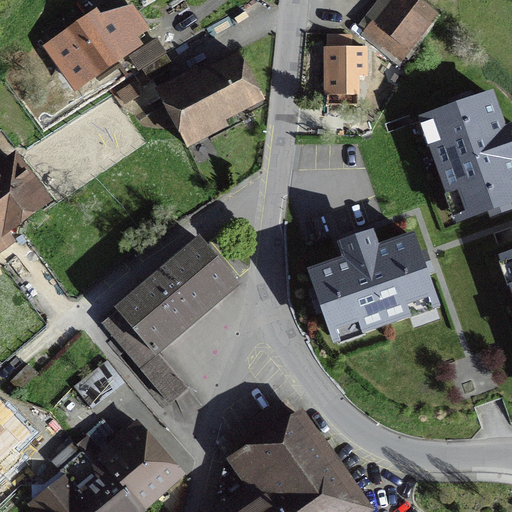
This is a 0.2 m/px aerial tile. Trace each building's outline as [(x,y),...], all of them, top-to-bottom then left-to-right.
[(438,28),(405,0),(389,0),(370,23),(412,58),(438,28)] [(130,13),(112,16),(69,46),(63,38),(44,51),(73,92),(135,49),(129,41),(142,32),(130,13)] [(141,69),(167,52),(159,40),(133,57),(141,69)] [(330,102),(349,102),(350,42),(330,42),(330,102)] [(167,52),(141,69),(150,83),(176,66),(167,52)] [(255,104),(235,64),(196,84),(194,80),(159,98),(185,148),(221,129),(218,123),(255,104)] [(493,96),(437,114),(445,140),(432,145),(448,193),(460,189),(469,217),(511,202),(511,130),(505,133),(493,96)] [(41,203),(9,156),(0,162),(0,254),(13,245),(2,230),(41,203)] [(350,257),(311,270),(329,328),(359,318),(363,332),(409,317),(404,301),(431,292),(413,236),(375,248),(370,233),(345,241),(350,257)] [(229,287),(187,239),(106,310),(147,357),(229,287)] [(111,359),(75,384),(92,408),(128,383),(111,359)] [(31,366),(11,380),(19,390),(38,376),(31,366)] [(362,511),(294,414),(228,458),(250,488),(209,511),(362,511)] [(136,428),(102,456),(142,504),(177,476),(136,428)] [(53,461),(65,475),(96,511),(133,511),(142,504),(102,456),(93,464),(76,443),(53,461)] [(0,484),(20,467),(0,444),(0,484)] [(28,511),(96,511),(65,475),(25,509),(28,511)]
